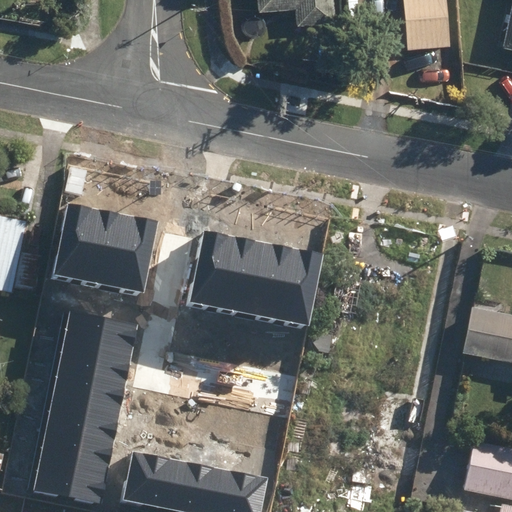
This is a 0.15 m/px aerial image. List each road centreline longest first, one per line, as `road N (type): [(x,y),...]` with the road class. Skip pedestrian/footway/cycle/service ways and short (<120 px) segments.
road 1 (residential): [(154,92),(511,169)]
road 2 (residential): [(0,68),(154,92)]
